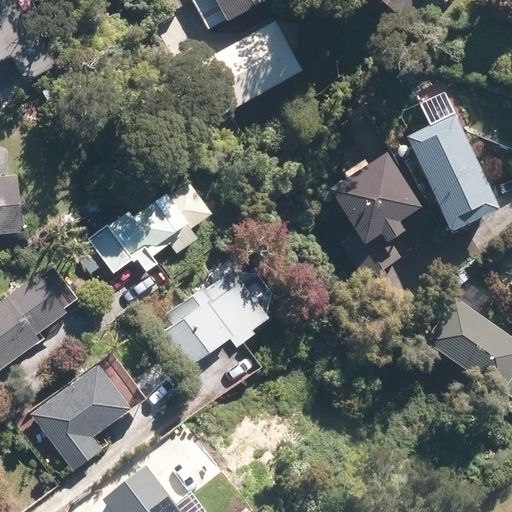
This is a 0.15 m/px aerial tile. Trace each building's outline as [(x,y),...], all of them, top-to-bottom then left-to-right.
[(0,0),(0,65),(22,54),(35,79),(57,68),(45,43),(23,0),(0,0)] [(191,0),(206,30),(266,0),(191,0)] [(434,0),(444,0),(446,1),(446,0),(383,0),(413,25),(434,0)] [(306,71),(290,43),(302,36),(288,10),(276,17),(202,57),(232,111),(306,71)] [(448,95),(421,107),(429,125),(408,135),(451,229),(500,207),(448,95)] [(407,256),(396,235),(412,227),(405,215),(423,206),(394,153),(332,187),(343,208),(329,216),(363,280),(407,256)] [(0,231),(29,228),(23,174),(0,176),(0,231)] [(147,272),(161,262),(156,254),(168,245),(172,255),(200,236),(192,224),(212,211),(197,188),(179,199),(171,188),(135,212),(131,206),(90,233),(102,251),(93,257),(117,292),(142,275),(132,260),(136,257),(147,272)] [(156,336),(181,369),(228,333),(235,343),(280,309),(238,253),(162,311),(172,324),(156,336)] [(42,329),(71,309),(46,273),(0,303),(0,369),(47,337),(42,329)] [(511,370),(511,340),(456,295),(425,333),(496,390),(511,370)] [(108,357),(100,363),(97,358),(28,412),(74,470),(104,447),(96,436),(132,407),(134,410),(144,402),(108,357)] [(191,511),(188,507),(181,511),(178,511),(150,472),(143,477),(134,464),(97,490),(112,511),(191,511)]
